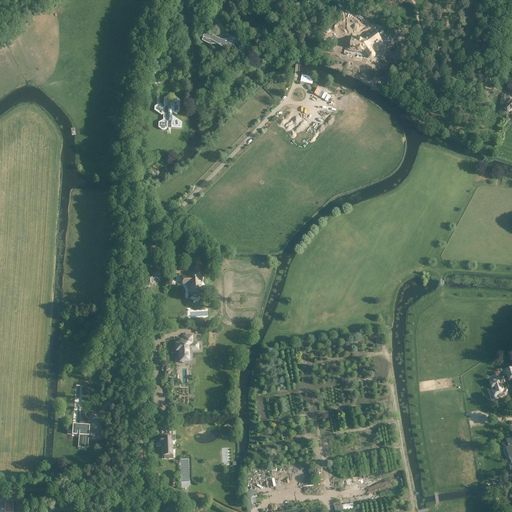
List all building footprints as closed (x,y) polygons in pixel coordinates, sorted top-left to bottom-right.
[(378,41),(381,39),(376,33),(366,40),(352,38),(350,48),(358,50),(358,51),(361,51),(362,50),(365,51),(369,57),(370,58),(371,58),(372,58),(373,58),(373,57),(374,57),(374,56),(374,55),(374,54),(374,53),(370,48),(370,45),(377,40),(378,41)] [(203,39),(202,42),(209,45),(226,45),(226,49),(244,49),(244,43),(243,43),(241,44),(242,40),(229,37),(229,35),(219,35),(215,35),(203,36),(203,38),(203,39)] [(179,111),(180,100),(173,95),(169,95),(164,98),(163,105),(165,106),(163,108),(158,105),(154,106),(154,110),(161,115),(163,114),(163,120),(158,122),(158,128),(162,130),(167,128),(168,121),(171,122),(171,128),(172,128),(181,128),(181,122),(179,121),(172,116),(172,112),(177,115),(177,112),(179,111)] [(152,277),(146,278),(147,286),(152,286),(152,282),(155,282),(154,278),(159,278),(159,270),(153,271),(153,273),(152,273),(152,277)] [(189,276),(183,277),(183,284),(189,283),(189,287),(188,288),(189,292),(190,293),(190,294),(193,294),(193,295),(194,295),(197,295),(198,294),(198,293),(201,293),(201,292),(204,292),(204,287),(201,287),(201,282),(202,282),(202,281),(202,277),(201,277),(200,277),(200,272),(193,273),(193,274),(189,274),(189,276)] [(180,362),(181,362),(181,363),(182,363),(186,363),(187,362),(187,361),(188,361),(188,354),(187,354),(187,350),(191,350),(191,351),(197,350),(197,349),(198,349),(198,345),(197,344),(197,342),(192,342),(192,335),(183,335),(183,338),(181,338),(181,342),(179,342),(179,344),(176,344),(176,351),(179,350),(180,362)] [(499,378),(490,381),(492,388),(493,392),(495,399),(504,396),(508,395),(507,390),(503,391),(501,383),(504,382),(503,377),(499,378)] [(79,435),(78,447),(88,448),(88,444),(89,444),(89,439),(93,439),(93,436),(89,436),(89,426),(88,425),(89,414),(81,414),(80,425),(73,424),(72,435),(79,435)] [(175,422),(175,419),(162,420),(162,426),(168,426),(168,429),(171,429),(171,423),(175,422)] [(162,444),(163,455),(172,455),(171,441),(175,441),(175,438),(169,438),(169,434),(160,434),(161,444),(162,444)] [(257,494),(247,495),(248,511),(252,511),(252,507),(257,506),(256,501),(258,501),(257,494)] [(4,511),(12,511),(12,501),(4,501),(4,511)]
